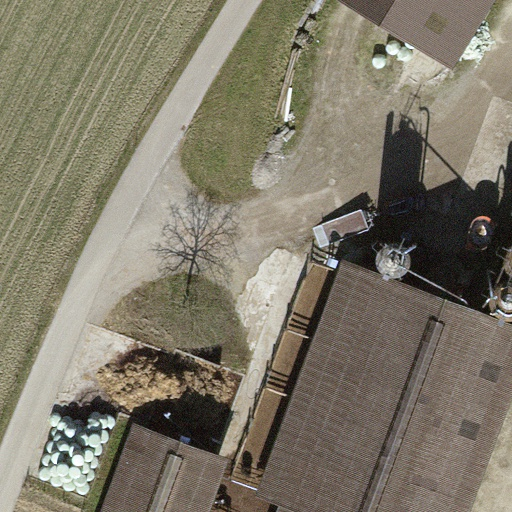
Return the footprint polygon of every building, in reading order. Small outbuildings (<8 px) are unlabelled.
[(346,0),(453,65),(492,0),(346,0)] [(396,250),(388,244),(378,244),(370,250),(367,259),(371,268),(378,274),(388,274),(396,268),(399,259),(396,250)] [(511,248),(505,254),(502,263),(505,272),(511,276),(511,248)] [(92,511),(454,511),(511,360),(511,328),(340,265),(247,511),(200,511),(219,463),(124,428),(92,511)] [(511,289),(508,287),(498,287),(491,293),(488,302),(491,311),(499,317),(508,317),(511,314),(511,289)] [(89,447),(59,437),(47,471),(77,481),(89,447)]
